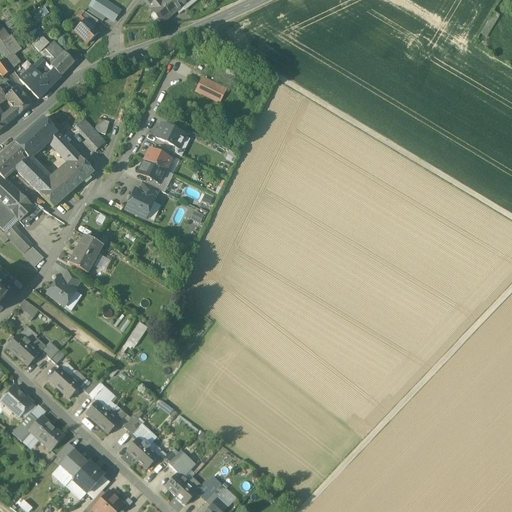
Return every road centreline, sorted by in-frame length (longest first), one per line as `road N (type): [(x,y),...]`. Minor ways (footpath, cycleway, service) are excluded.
road 1 (track): [(511,216),(218,40),(209,24)]
road 2 (track): [(298,511),(511,288)]
road 3 (secondary): [(0,145),(98,68),(260,0)]
road 4 (residential): [(0,358),(168,511)]
road 5 (residential): [(0,318),(25,297),(93,193)]
road 6 (residential): [(93,193),(105,196),(173,71)]
